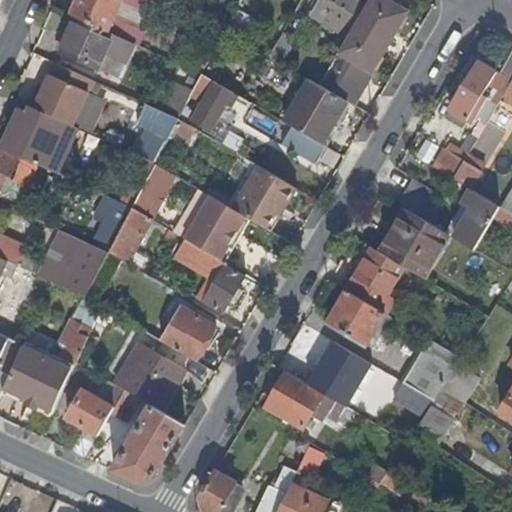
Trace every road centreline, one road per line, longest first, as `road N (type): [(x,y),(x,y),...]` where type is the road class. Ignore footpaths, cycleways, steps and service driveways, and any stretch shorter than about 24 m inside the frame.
road 1 (residential): [(163,511),(456,0)]
road 2 (residential): [(161,511),(0,441)]
